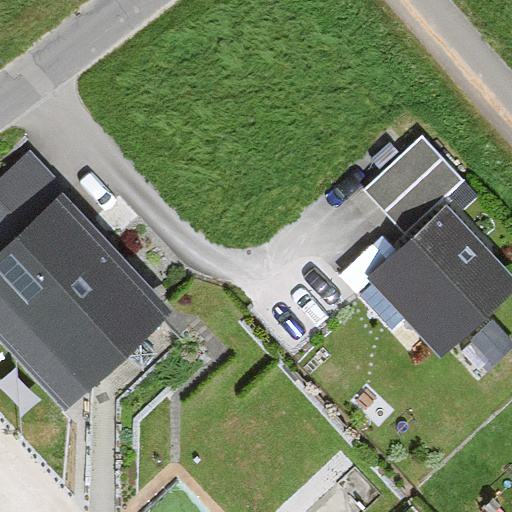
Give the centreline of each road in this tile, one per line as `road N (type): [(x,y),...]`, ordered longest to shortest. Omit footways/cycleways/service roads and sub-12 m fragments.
road 1 (unclassified): [(136,0),(0,103)]
road 2 (residential): [(416,0),(511,111)]
